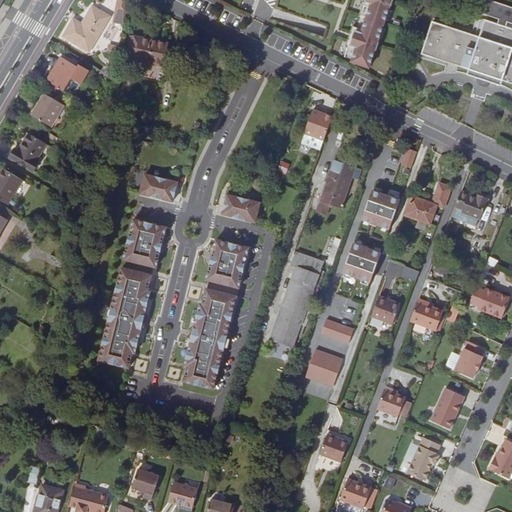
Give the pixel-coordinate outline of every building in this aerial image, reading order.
[(125,24),(126,0),(115,0),(114,24),(125,24)] [(361,0),(361,1),(364,2),(356,25),(353,24),(345,46),(348,47),(345,56),(352,58),(351,60),(369,67),(375,48),(376,48),(379,40),(378,40),(391,3),(392,3),(393,0),(361,0)] [(511,8),(487,0),(482,15),(498,20),(506,23),(511,24),(511,8)] [(90,55),(110,19),(94,10),(84,28),(74,23),(64,40),(90,55)] [(501,82),(511,85),(511,29),(504,27),(496,24),(484,20),(478,39),(431,24),(421,55),(468,71),(467,76),(500,87),(501,82)] [(168,70),(174,46),(136,38),(130,62),(168,70)] [(81,88),(90,73),(63,58),(48,83),(65,94),(72,82),(81,88)] [(484,99),(486,91),(477,89),(475,97),(484,99)] [(51,130),(64,109),(45,97),(32,119),(51,130)] [(457,120),(463,108),(448,101),(443,113),(457,120)] [(304,134),(323,141),(331,117),(311,110),(304,134)] [(379,131),(383,123),(369,116),(368,120),(372,122),(370,126),(379,131)] [(37,164),(46,147),(30,138),(20,155),(14,152),(9,161),(35,175),(40,166),(37,164)] [(403,167),(413,171),(419,154),(409,150),(403,167)] [(351,158),(352,155),(339,151),(320,203),(339,210),(340,208),(342,209),(344,203),(342,202),(357,160),(351,158)] [(0,203),(9,208),(23,182),(3,171),(0,175),(0,203)] [(141,196),(173,204),(178,185),(146,177),(141,196)] [(436,205),(444,208),(451,188),(439,184),(432,203),(436,205)] [(445,208),(452,188),(451,188),(444,208),(445,208)] [(362,222),(391,232),(401,202),(373,192),(362,222)] [(489,200),(477,196),(477,197),(476,200),(469,197),(461,193),(455,209),(463,211),(462,214),(480,221),(489,200)] [(405,216),(429,224),(436,205),(432,203),(412,196),(405,216)] [(223,217),(256,224),(260,204),(228,197),(223,217)] [(134,222),(124,260),(157,268),(167,230),(134,222)] [(327,265),(332,267),(341,243),(336,240),(327,265)] [(241,288),(250,249),(217,243),(208,281),(241,288)] [(343,275),(372,285),(382,255),(354,245),(343,275)] [(305,313),(323,264),(296,255),(291,269),(297,271),(271,343),(292,350),(300,328),(304,329),(310,315),(305,313)] [(495,267),(498,260),(489,256),(486,264),(495,267)] [(65,272),(68,266),(53,257),(50,264),(65,272)] [(388,262),(386,275),(401,277),(403,264),(388,262)] [(405,266),(402,276),(417,281),(420,271),(405,266)] [(150,292),(154,277),(123,269),(100,363),(130,370),(134,355),(136,355),(153,293),(150,292)] [(474,287),(470,298),(468,303),(477,307),(476,309),(501,320),(509,299),(484,289),(483,291),(474,287)] [(214,390),(237,297),(206,290),(202,305),(200,305),(185,367),(188,368),(184,383),(214,390)] [(385,303),(386,300),(379,298),(371,317),(393,325),(399,307),(385,303)] [(418,300),(417,303),(433,308),(434,306),(418,300)] [(443,312),(433,308),(417,303),(411,322),(436,331),(443,312)] [(454,305),(447,319),(454,322),(460,308),(454,305)] [(321,336),(350,346),(355,332),(326,322),(321,336)] [(46,331),(39,327),(35,333),(42,337),(46,331)] [(52,351),(55,345),(45,339),(42,345),(52,351)] [(454,371),(473,380),(476,372),(478,372),(481,365),(480,365),(483,358),(481,358),(485,351),(468,343),(465,350),(464,350),(454,371)] [(306,380),(334,390),(344,363),(315,353),(306,380)] [(465,398),(445,389),(431,422),(450,430),(465,398)] [(398,418),(406,398),(385,390),(378,410),(398,418)] [(502,426),(511,430),(511,419),(507,417),(502,426)] [(348,445),(334,440),(335,438),(327,435),(320,455),(341,463),(348,445)] [(441,446),(423,439),(407,474),(426,482),(431,472),(429,471),(432,465),(433,466),(435,467),(439,457),(437,456),(438,455),(437,455),(441,446)] [(489,470),(510,479),(511,474),(511,442),(505,439),(496,460),(494,459),(489,470)] [(331,471),(337,472),(339,462),(333,461),(331,471)] [(36,487),(39,471),(30,469),(27,485),(36,487)] [(141,494),(142,491),(145,493),(155,496),(160,479),(138,471),(132,491),(141,494)] [(364,509),(372,489),(349,479),(341,501),(364,509)] [(192,509),(197,490),(174,483),(168,503),(192,509)] [(58,511),(63,493),(42,488),(36,511),(58,511)] [(75,488),(69,510),(77,511),(76,511),(105,511),(109,499),(85,493),(85,490),(75,488)] [(230,511),(232,505),(211,499),(207,511),(230,511)] [(411,511),(412,509),(403,506),(403,507),(387,501),(382,511),(411,511)]
